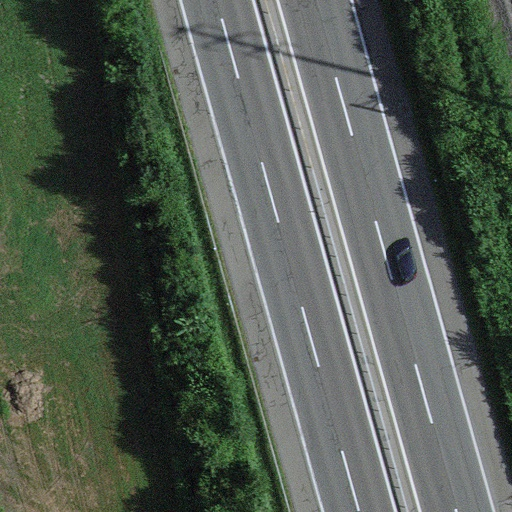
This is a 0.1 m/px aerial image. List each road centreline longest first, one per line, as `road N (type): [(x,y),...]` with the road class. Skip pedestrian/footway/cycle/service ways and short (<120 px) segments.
road 1 (motorway): [(218,0),(361,511)]
road 2 (motorway): [(456,511),(314,0)]
